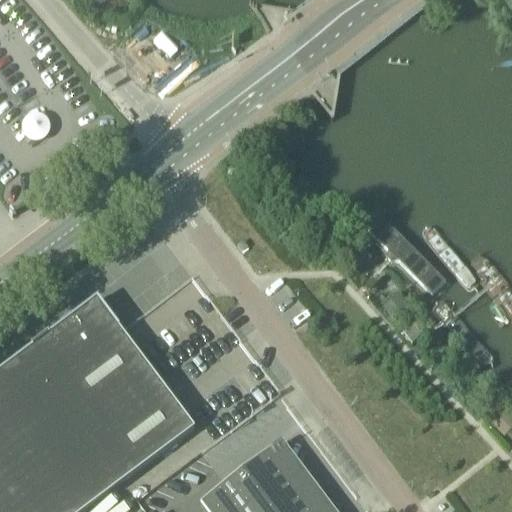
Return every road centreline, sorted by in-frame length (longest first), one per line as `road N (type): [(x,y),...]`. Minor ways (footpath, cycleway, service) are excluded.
road 1 (unclassified): [(405,511),(145,173)]
road 2 (tertiary): [(176,150),(368,0)]
road 3 (unclassified): [(176,150),(45,0)]
road 4 (tertiary): [(0,283),(145,173)]
